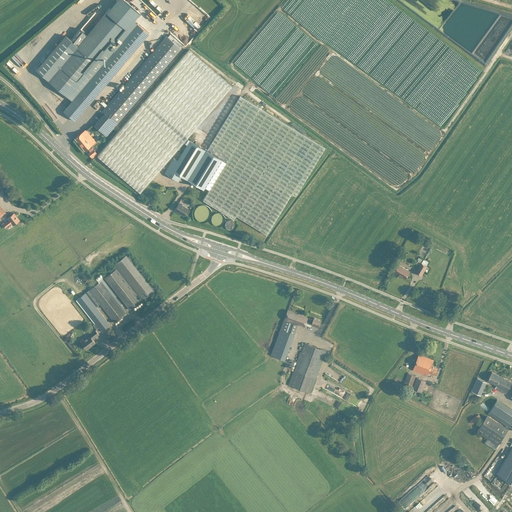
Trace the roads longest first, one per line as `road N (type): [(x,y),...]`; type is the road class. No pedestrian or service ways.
road 1 (secondary): [(511,356),(220,249)]
road 2 (unclassified): [(0,415),(44,396),(115,346),(210,271),(220,249)]
road 3 (secondary): [(220,249),(111,192),(0,105)]
